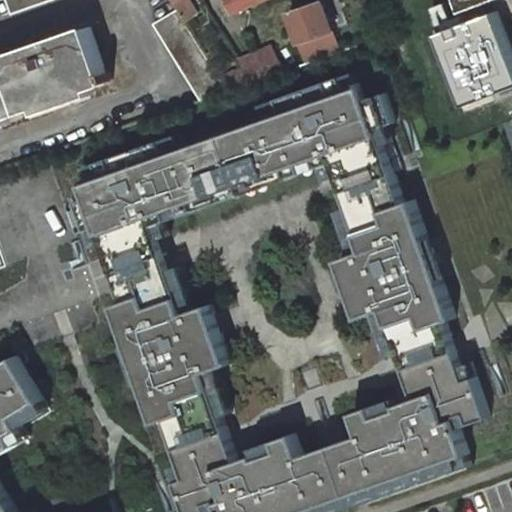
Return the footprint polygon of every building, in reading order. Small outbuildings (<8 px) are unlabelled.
[(8,0),(13,13),(49,0),(8,0)] [(173,0),(179,10),(185,20),(198,12),(189,0),(173,0)] [(225,0),(224,0),(220,3),(229,25),(286,0),(225,0)] [(511,0),(455,0),(461,14),(498,0),(511,0)] [(281,19),(297,60),(313,54),(309,42),(328,36),(316,6),(281,19)] [(179,10),(156,23),(203,100),(228,91),(221,79),(185,20),(179,10)] [(90,27),(0,57),(0,120),(110,82),(90,27)] [(309,42),(313,54),(297,60),(300,67),(335,54),(328,36),(309,42)] [(281,73),(272,48),(256,53),(254,54),(260,62),(266,78),(281,73)] [(228,91),(266,78),(260,62),(254,54),(241,62),(244,66),(221,79),(228,91)] [(278,99),(283,113),(349,90),(344,76),(278,99)] [(89,181),(85,182),(90,195),(103,234),(169,210),(317,158),(382,135),(369,98),(365,84),(349,90),(283,113),(183,148),(89,181)] [(388,91),(380,94),(390,125),(399,122),(388,91)] [(380,94),(369,98),(382,135),(396,173),(406,169),(390,125),(380,94)] [(84,166),(89,181),(183,148),(178,133),(84,166)] [(317,158),(320,166),(335,161),(350,207),(359,231),(389,221),(385,209),(406,202),(396,173),(382,135),(317,158)] [(103,234),(90,195),(79,199),(90,231),(99,255),(109,251),(103,234)] [(386,308),(392,325),(423,316),(427,328),(448,320),(457,316),(415,198),(406,202),(385,209),(389,221),(359,231),(365,249),(352,254),(341,258),(352,289),(359,307),(362,317),(375,312),(386,308)] [(90,231),(79,199),(72,201),(83,233),(90,231)] [(122,288),(126,300),(147,292),(152,306),(182,295),(157,225),(168,221),(172,220),(169,210),(103,234),(109,251),(111,255),(122,288)] [(145,383),(159,422),(168,419),(189,411),(185,398),(215,387),(209,371),(220,367),(233,362),(223,333),(216,314),(212,303),(199,307),(187,311),(182,295),(152,306),(147,292),(126,300),(116,303),(130,342),(145,383)] [(392,325),(417,397),(440,389),(451,420),(459,417),(462,427),(492,416),(479,375),(469,378),(454,335),(448,320),(427,328),(423,316),(392,325)] [(130,342),(124,345),(138,385),(145,383),(130,342)] [(0,511),(34,511),(33,510),(29,511),(21,511),(0,475),(0,455),(3,454),(21,444),(31,437),(25,427),(51,411),(46,402),(45,400),(35,385),(22,363),(17,355),(0,364),(0,511)] [(183,463),(188,476),(179,480),(180,484),(189,511),(212,511),(209,504),(220,500),(227,497),(217,467),(240,459),(215,387),(185,398),(189,411),(168,419),(183,463)] [(224,511),(302,511),(472,453),(469,446),(462,427),(459,417),(451,420),(440,389),(417,397),(399,403),(401,408),(379,415),(376,405),(355,412),(363,433),(305,454),(297,432),(277,438),(281,449),(260,457),(258,453),(240,459),(217,467),(227,497),(220,500),(224,510),(224,511)] [(472,453),(302,511),(337,511),(356,506),(367,502),(475,464),(472,453)] [(220,500),(209,504),(212,511),(219,511),(224,510),(220,500)]
